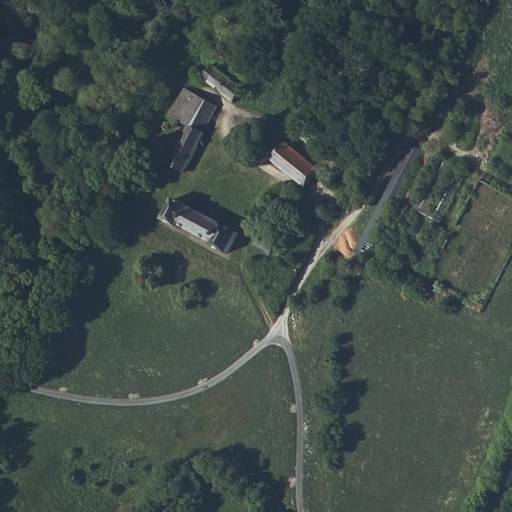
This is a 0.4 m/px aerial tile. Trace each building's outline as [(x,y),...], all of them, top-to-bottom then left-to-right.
[(205,79),(235,103),(244,88),(214,65),(205,79)] [(169,164),(185,173),(218,106),(186,88),(170,115),(189,125),(169,164)] [(265,153),(308,187),(319,168),(278,135),(265,153)] [(355,250),(367,256),(422,151),(411,145),(355,250)] [(402,196),(414,202),(436,159),(425,153),(402,196)] [(416,203),(428,209),(450,165),(438,160),(416,203)] [(211,244),(228,254),(239,232),(175,198),(164,219),(179,227),(181,225),(212,241),(211,244)] [(375,249),(382,252),(403,210),(397,206),(375,249)] [(384,254),(389,256),(412,213),(407,211),(384,254)] [(392,258),(398,261),(421,218),(415,215),(392,258)] [(401,262),(408,266),(430,223),(423,219),(401,262)] [(257,242),(272,250),(280,237),(265,228),(257,242)]
